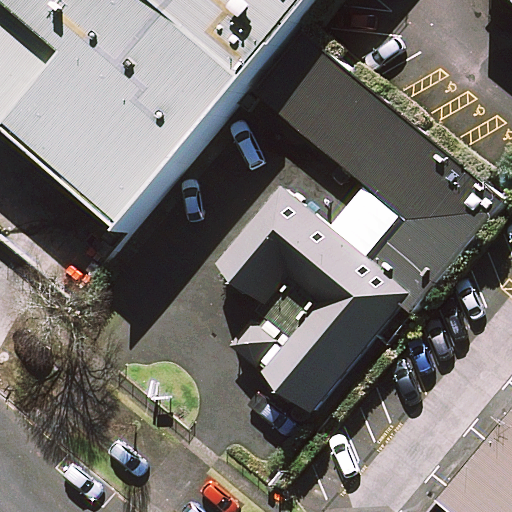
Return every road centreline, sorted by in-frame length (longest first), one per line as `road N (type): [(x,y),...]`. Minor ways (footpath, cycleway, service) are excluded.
road 1 (unknown): [(89,357),(282,119)]
road 2 (unknown): [(89,357),(3,467)]
